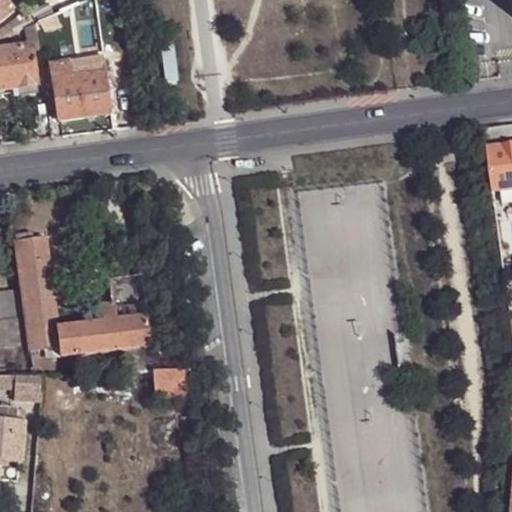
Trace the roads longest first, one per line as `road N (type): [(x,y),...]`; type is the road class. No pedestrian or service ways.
road 1 (motorway): [(375,511),(298,0)]
road 2 (motorway): [(241,0),(310,511)]
road 3 (unclassified): [(200,142),(250,511)]
road 4 (residential): [(511,99),(200,142)]
road 5 (residential): [(200,142),(0,170)]
